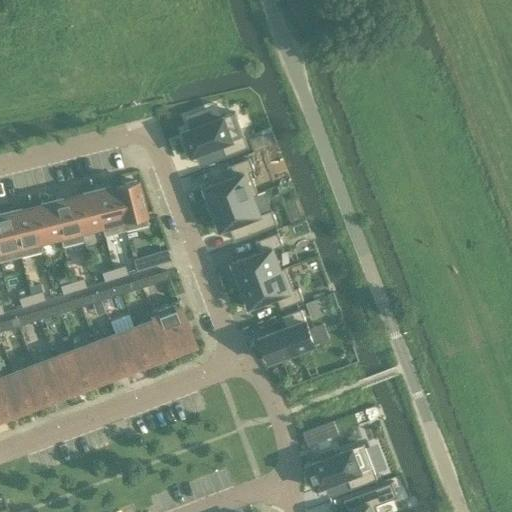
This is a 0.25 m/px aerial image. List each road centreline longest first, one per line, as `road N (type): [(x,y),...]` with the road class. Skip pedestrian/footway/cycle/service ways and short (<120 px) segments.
road 1 (unclassified): [(461,511),(267,0)]
road 2 (residential): [(239,362),(145,134),(0,170)]
road 3 (residential): [(0,444),(239,362)]
road 4 (residential): [(283,484),(288,448),(258,377),(239,362)]
